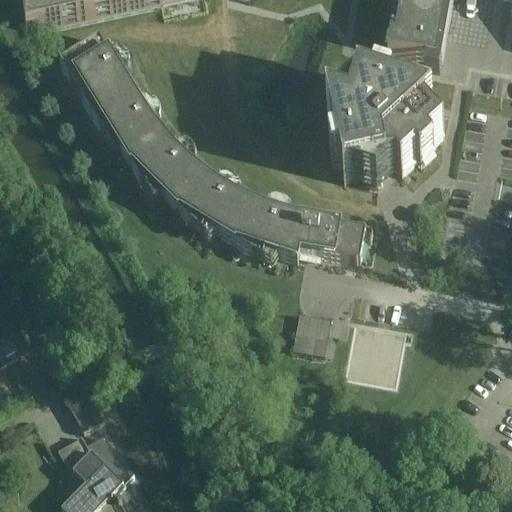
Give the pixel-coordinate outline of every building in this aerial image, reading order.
[(30,0),(38,37),(202,2),(201,0),(30,0)] [(511,0),(397,0),(390,40),(387,58),(426,65),(424,74),(440,77),(453,0),(500,0),(501,0),(502,1),(503,2),(504,2),(506,3),(508,2),(510,2),(511,1),(511,0)] [(152,131),(99,45),(59,70),(113,158),(120,154),(153,208),(164,202),(209,248),(217,239),(272,272),(278,262),(297,268),(299,259),(360,270),(366,237),(288,223),(266,217),(236,203),(216,192),(189,172),(173,156),(152,131)] [(349,118),(326,111),(336,155),(329,156),(333,174),(340,172),(344,188),(372,181),(375,192),(378,192),(377,189),(382,188),(380,179),(395,175),(401,182),(416,168),(420,173),(434,160),(430,156),(444,142),(425,121),(433,113),(414,107),(416,101),(392,94),(392,93),(375,88),(373,95),(358,90),(355,98),(349,118)] [(34,283),(19,291),(40,329),(56,320),(34,283)] [(299,320),(295,340),(292,357),(325,362),(331,325),(299,320)] [(0,370),(32,352),(16,324),(0,333),(0,370)] [(82,444),(57,458),(80,497),(65,511),(120,511),(114,501),(133,482),(119,467),(118,467),(106,446),(88,455),(82,444)]
